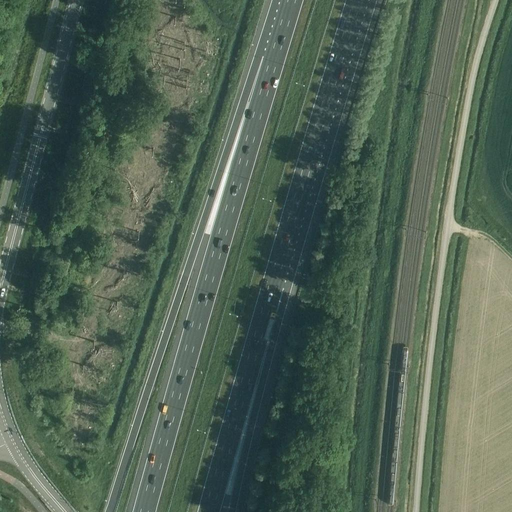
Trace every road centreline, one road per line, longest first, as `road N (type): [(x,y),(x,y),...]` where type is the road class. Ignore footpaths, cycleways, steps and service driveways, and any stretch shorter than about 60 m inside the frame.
road 1 (unclassified): [(415,511),(446,228),(465,110),(495,0)]
road 2 (track): [(363,511),(390,249),(433,0)]
road 3 (motorway): [(273,59),(223,164),(110,511)]
road 4 (motorway): [(273,59),(144,511)]
road 5 (motorway): [(272,285),(357,0)]
road 6 (tertiary): [(0,287),(76,0)]
road 7 (motorway): [(208,511),(272,285)]
road 8 (motorway): [(231,511),(272,285)]
